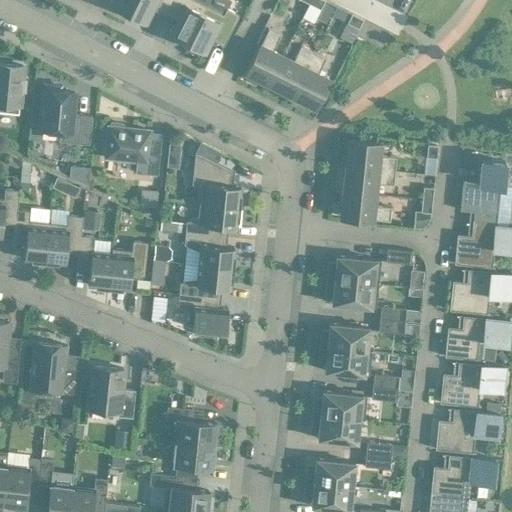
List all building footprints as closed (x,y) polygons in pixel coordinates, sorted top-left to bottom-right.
[(110,0),(108,5),(127,14),(134,0),(110,0)] [(134,0),(127,14),(145,24),(152,10),(163,16),(170,0),(134,0)] [(170,0),(163,16),(174,21),(168,35),(186,44),(205,7),(191,0),(170,0)] [(322,0),(310,0),(308,5),(319,10),(324,1),(322,0)] [(205,7),(186,44),(204,53),(211,40),(223,46),(238,16),(225,9),(222,15),(205,7)] [(346,23),(357,29),(362,20),(351,14),(346,23)] [(357,29),(346,23),(339,37),(351,43),(357,29)] [(259,45),(244,73),(254,78),(253,78),(267,85),(282,56),(272,51),(280,36),(267,29),(259,45)] [(292,62),(282,56),(267,85),(290,96),(312,52),(300,46),(292,62)] [(325,58),(312,52),(290,96),(314,108),(315,107),(314,107),(328,80),(317,74),(325,58)] [(18,106),(22,66),(0,64),(0,112),(6,114),(7,105),(18,106)] [(59,92),(59,87),(43,85),(39,130),(59,132),(58,142),(89,145),(91,117),(72,115),(74,93),(59,92)] [(147,151),(149,131),(122,128),(122,124),(109,123),(109,127),(107,126),(107,129),(103,129),(102,144),(105,144),(104,158),(135,162),(134,173),(156,176),(159,152),(147,151)] [(379,144),(347,140),(344,167),(394,172),(395,158),(378,156),(379,144)] [(425,158),(436,159),(437,146),(426,145),(425,158)] [(201,189),(199,204),(237,208),(240,187),(228,186),(229,171),(194,153),(191,185),(201,189)] [(11,156),(7,165),(17,169),(21,160),(11,156)] [(167,156),(165,167),(177,169),(178,157),(167,156)] [(471,224),(495,226),(499,186),(501,186),(504,162),(480,160),(478,183),(462,181),(459,211),(473,212),(471,224)] [(21,162),(19,182),(28,182),(29,165),(21,162)] [(89,168),(69,167),(68,178),(87,186),(89,168)] [(344,167),(342,192),(374,195),(375,184),(392,186),(394,172),(344,167)] [(55,177),(51,187),(62,192),(67,183),(55,177)] [(422,187),(421,200),(431,201),(432,188),(422,187)] [(0,235),(1,223),(13,224),(14,224),(15,210),(16,210),(18,191),(3,189),(2,199),(0,199),(0,235)] [(146,190),(144,207),(155,208),(157,191),(146,190)] [(374,195),(342,192),(339,218),(371,221),(371,220),(389,222),(390,208),(372,206),(374,195)] [(431,201),(421,200),(420,212),(430,214),(431,201)] [(63,218),(64,203),(53,202),(52,217),(63,218)] [(237,208),(199,204),(197,219),(185,221),(184,233),(222,237),(223,227),(235,228),(237,208)] [(15,210),(14,224),(13,224),(11,243),(24,245),(22,260),(43,262),(47,223),(28,221),(29,211),(16,210),(15,210)] [(82,217),(81,229),(92,230),(94,212),(82,211),(82,217)] [(47,223),(43,262),(64,264),(65,249),(77,250),(78,250),(79,236),(80,236),(81,229),(82,217),(67,215),(66,225),(47,223)] [(159,224),(159,231),(171,232),(172,222),(160,221),(159,224)] [(471,224),(470,236),(456,234),(453,264),(493,268),(493,267),(492,267),(494,250),(511,251),(511,227),(495,226),(471,224)] [(197,265),(231,269),(233,248),(221,247),(222,237),(184,233),(183,245),(199,252),(197,265)] [(111,254),(110,254),(91,252),(93,237),(80,236),(79,236),(78,250),(77,250),(75,269),(88,271),(87,286),(107,288),(111,254)] [(110,254),(111,254),(107,288),(128,290),(129,275),(143,276),(146,243),(131,241),(130,251),(110,249),(110,254)] [(154,246),(152,261),(164,263),(169,259),(170,250),(167,247),(154,246)] [(328,264),(327,280),(377,285),(380,261),(335,256),(334,264),(328,264)] [(152,261),(150,274),(163,275),(164,263),(152,261)] [(231,269),(197,265),(196,279),(179,283),(177,294),(216,298),(217,289),(229,290),(231,269)] [(487,313),(489,296),(510,298),(511,283),(511,274),(467,270),(465,282),(451,281),(448,311),(488,315),(488,313),(487,313)] [(424,276),(413,275),(412,288),(422,289),(424,276)] [(377,285),(327,280),(325,295),(331,296),(330,304),(375,309),(377,285)] [(216,298),(177,294),(176,306),(192,313),(191,328),(214,330),(214,331),(219,331),(219,330),(225,331),(227,310),(215,308),(216,298)] [(380,306),(378,319),(404,321),(405,309),(380,306)] [(462,316),(461,329),(447,327),(443,357),(475,360),(477,342),(506,345),(508,321),(462,316)] [(404,321),(378,319),(377,331),(402,334),(404,321)] [(15,383),(18,347),(6,346),(9,323),(0,322),(0,367),(3,367),(1,382),(15,383)] [(321,331),(320,347),(370,352),(365,351),(368,328),(328,324),(327,332),(321,331)] [(65,346),(33,342),(29,390),(37,391),(36,396),(52,397),(53,392),(61,393),(74,394),(76,371),(63,369),(65,346)] [(370,352),(320,347),(318,363),(324,363),(323,372),(368,376),(370,352)] [(456,375),(442,374),(439,403),(479,407),(479,406),(478,406),(479,389),(501,391),(503,367),(457,362),(456,375)] [(122,369),(90,366),(86,409),(118,413),(117,417),(131,419),(134,391),(120,389),(122,369)] [(373,374),(371,386),(397,389),(398,377),(373,374)] [(397,389),(371,386),(370,399),(395,402),(397,389)] [(314,399),(313,415),(363,420),(366,396),(321,391),(320,399),(314,399)] [(174,442),(213,446),(215,424),(190,422),(191,410),(166,407),(165,419),(176,420),(174,442)] [(452,409),(451,421),(437,420),(434,449),(466,453),(468,434),(496,437),(499,413),(452,409)] [(363,420),(313,415),(311,430),(317,431),(316,439),(356,443),(358,420),(363,420)] [(61,419),(61,433),(75,434),(75,420),(61,419)] [(114,431),(112,448),(128,450),(129,432),(114,431)] [(213,446),(174,442),(171,464),(211,468),(213,446)] [(364,454),(390,457),(391,444),(366,442),(364,454)] [(110,454),(109,467),(122,468),(123,456),(110,454)] [(390,457),(364,454),(363,467),(388,469),(390,457)] [(429,495),(461,498),(463,481),(491,484),(494,460),(448,455),(446,468),(432,466),(429,495)] [(37,484),(40,459),(28,458),(28,461),(6,459),(1,506),(23,508),(25,483),(37,484)] [(49,485),(52,460),(40,459),(37,484),(49,485)] [(306,482),(351,487),(354,463),(314,459),(313,467),(307,466),(306,482)] [(150,486),(148,507),(162,508),(162,510),(167,510),(167,509),(197,511),(205,511),(208,492),(194,490),(173,488),(174,476),(149,473),(148,486),(150,486)] [(102,510),(103,511),(106,480),(94,479),(92,490),(71,487),(68,511),(90,511),(91,503),(103,505),(102,510)] [(351,487),(306,482),(304,498),(310,499),(309,507),(349,511),(351,487)] [(68,511),(71,487),(49,485),(46,511),(68,511)] [(429,495),(427,511),(459,511),(461,498),(429,495)]
